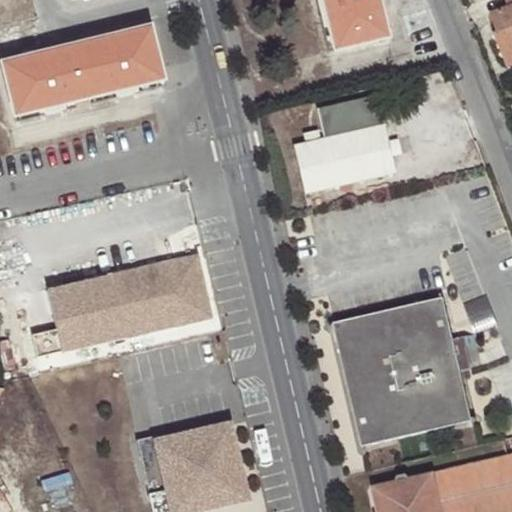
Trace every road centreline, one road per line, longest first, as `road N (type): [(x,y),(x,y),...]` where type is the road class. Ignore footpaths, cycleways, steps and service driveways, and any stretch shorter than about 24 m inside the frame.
road 1 (residential): [(195,0),(321,511)]
road 2 (unknown): [(264,282),(400,254),(436,257),(461,280),(510,396)]
road 3 (residential): [(439,0),(511,188)]
